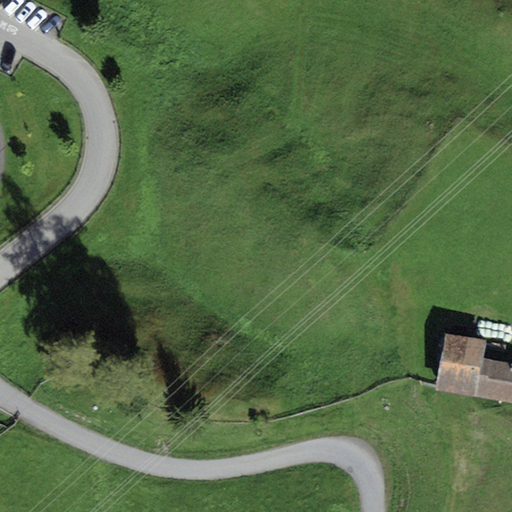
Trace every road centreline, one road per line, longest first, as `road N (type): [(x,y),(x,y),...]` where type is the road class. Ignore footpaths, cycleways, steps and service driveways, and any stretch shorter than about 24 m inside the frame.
road 1 (track): [(372,511),(363,466),(345,452),(194,470),(157,465),(82,438),(0,393)]
road 2 (residential): [(0,270),(74,210),(104,151),(100,115),(84,82),(0,27)]
